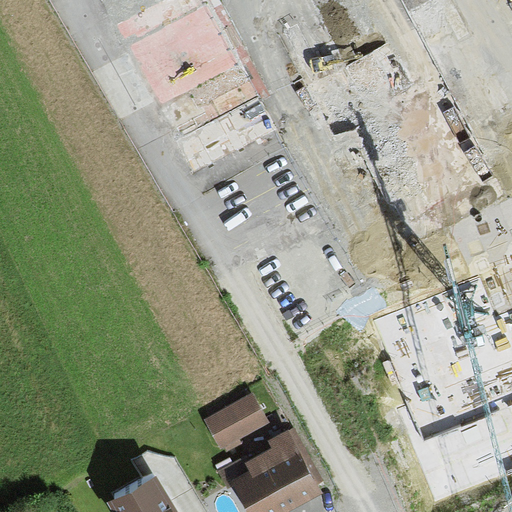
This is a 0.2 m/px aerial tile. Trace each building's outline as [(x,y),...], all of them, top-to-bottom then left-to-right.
[(209,0),(107,0),(197,165),(276,123),(209,0)] [(402,0),(315,0),(359,82),(427,46),(402,0)] [(436,0),(410,0),(419,22),(442,13),(436,0)] [(376,116),(347,62),(308,83),(337,137),(376,116)] [(511,109),(474,130),(448,81),(356,129),(457,317),(511,287),(511,109)] [(340,230),(244,281),(271,332),(342,295),(353,316),(378,302),(340,230)] [(511,301),(463,328),(484,368),(511,353),(511,301)] [(381,307),(338,328),(366,383),(408,361),(381,307)] [(208,428),(222,452),(268,425),(253,401),(208,428)] [(460,408),(423,428),(449,475),(425,488),(437,511),(484,511),(507,500),(484,457),(477,460),(462,433),(471,429),(460,408)] [(282,430),(218,466),(244,511),(282,511),(317,493),(282,430)] [(185,511),(159,466),(109,494),(119,511),(185,511)]
